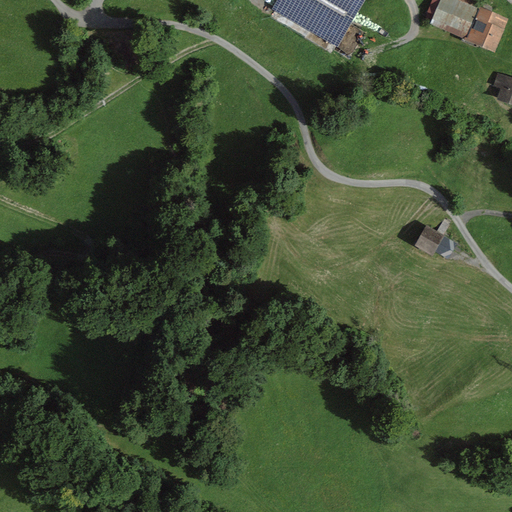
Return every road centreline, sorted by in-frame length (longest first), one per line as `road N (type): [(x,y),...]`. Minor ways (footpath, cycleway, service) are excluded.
road 1 (track): [(511,288),(431,189),(360,184),(319,166),(286,93),(229,47),(177,25),(104,22)]
road 2 (track): [(215,39),(52,135),(0,141)]
road 3 (track): [(0,201),(92,245),(83,258),(52,253),(0,262)]
